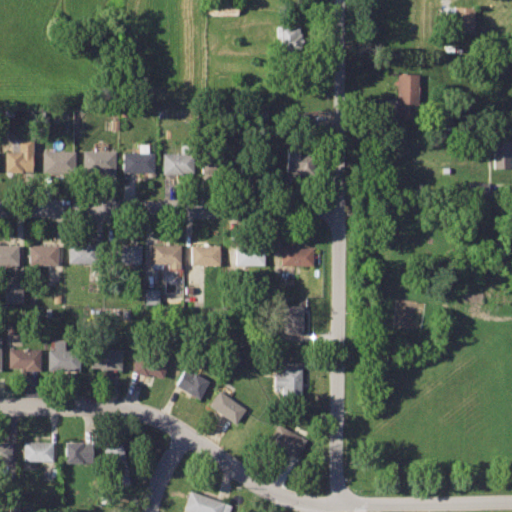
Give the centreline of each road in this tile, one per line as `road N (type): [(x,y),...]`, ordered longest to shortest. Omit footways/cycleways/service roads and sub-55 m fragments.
road 1 (residential): [(511,503),(314,504),(249,480),(182,429),(136,409),(0,405)]
road 2 (residential): [(337,504),(339,0)]
road 3 (residential): [(341,208),(0,210)]
